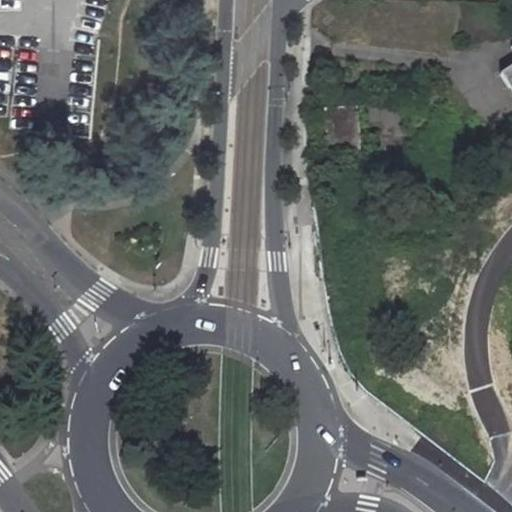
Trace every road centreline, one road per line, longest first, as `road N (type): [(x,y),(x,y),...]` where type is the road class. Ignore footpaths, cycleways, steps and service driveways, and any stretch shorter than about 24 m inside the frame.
road 1 (secondary): [(279,344),(275,192),(284,6)]
road 2 (secondary): [(224,72),(211,258),(189,319)]
road 3 (secondary): [(147,332),(94,293),(0,195)]
road 4 (secondary): [(466,511),(323,425)]
road 5 (secondary): [(0,259),(50,310),(97,385)]
road 6 (secondary): [(97,385),(85,421),(87,460),(107,506)]
